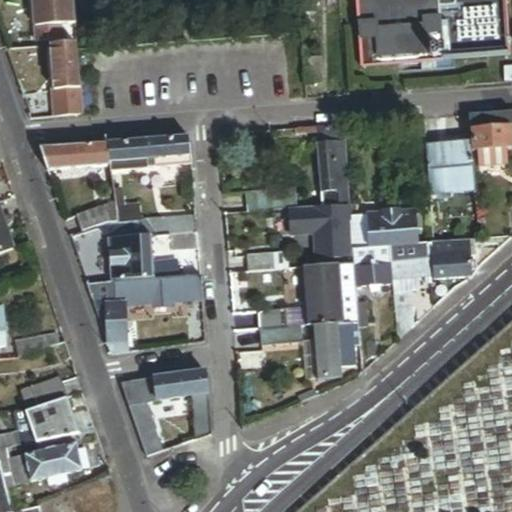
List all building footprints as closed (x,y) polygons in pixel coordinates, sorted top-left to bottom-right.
[(76,26),(74,0),(35,0),(38,44),(64,42),(63,27),(76,26)] [(359,0),(364,69),(444,65),(444,61),(509,56),(506,0),(359,0)] [(81,91),(78,46),(53,48),(56,93),(81,91)] [(323,56),(304,58),(306,85),(325,84),(323,56)] [(511,138),(511,113),(487,116),(487,126),(488,131),(495,131),(511,129),(511,139),(511,138)] [(487,126),(487,116),(470,117),(471,132),(488,131),(487,126)] [(348,193),(343,127),(314,129),(315,139),(320,195),(348,193)] [(315,139),(314,129),(293,131),(294,141),(315,139)] [(495,131),(488,131),(471,132),(472,146),(472,154),(511,150),(511,139),(511,129),(495,131)] [(108,145),(109,165),(190,158),(189,138),(108,145)] [(49,173),(106,169),(109,169),(109,165),(108,145),(41,151),(49,173)] [(472,146),(425,148),(428,181),(452,180),(452,189),(475,187),(472,154),(472,146)] [(106,169),(107,175),(113,205),(115,204),(113,192),(109,175),(191,168),(190,158),(109,165),(109,169),(106,169)] [(429,190),(452,189),(452,180),(428,181),(429,190)] [(122,191),(113,192),(115,204),(117,214),(132,212),(133,214),(141,225),(145,225),(193,222),(194,237),(196,236),(195,218),(141,222),(140,206),(126,207),(122,191)] [(349,206),(348,193),(320,195),(321,208),(327,208),(349,206)] [(249,199),(250,214),(299,210),(298,195),(249,199)] [(117,214),(115,204),(113,205),(76,217),(83,236),(90,234),(100,230),(109,227),(120,227),(117,214)] [(328,220),(327,208),(321,208),(299,210),(300,222),(328,220)] [(132,212),(117,214),(120,227),(141,225),(133,214),(132,212)] [(379,237),(415,234),(417,234),(415,212),(366,216),(368,238),(379,237)] [(355,252),(380,250),(379,242),(368,243),(368,238),(366,216),(352,217),(353,218),(355,252)] [(0,256),(10,254),(0,221),(0,256)] [(193,222),(145,225),(154,239),(169,238),(194,237),(193,222)] [(317,226),(317,234),(318,246),(319,256),(348,253),(346,223),(339,224),(317,226)] [(141,225),(120,227),(123,241),(131,241),(150,239),(141,225)] [(123,241),(120,227),(109,227),(100,230),(101,233),(109,242),(123,241)] [(90,234),(83,236),(71,240),(76,254),(95,248),(90,234)] [(318,246),(317,234),(310,235),(311,246),(318,246)] [(391,249),(416,247),(415,242),(415,234),(379,237),(379,242),(380,250),(391,249)] [(197,255),(196,236),(194,237),(169,238),(171,256),(197,255)] [(150,239),(131,241),(133,280),(153,279),(150,239)] [(131,241),(123,241),(109,242),(111,281),(133,280),(131,241)] [(471,252),(470,243),(444,245),(445,260),(456,260),(456,254),(471,252)] [(435,283),(473,280),(471,252),(456,254),(456,260),(445,260),(444,245),(428,246),(429,254),(432,254),(435,283)] [(431,278),(429,254),(428,246),(420,247),(416,247),(391,249),(392,269),(393,281),(413,279),(431,278)] [(392,269),(391,249),(380,250),(355,252),(352,252),(352,254),(353,265),(353,267),(354,272),(392,269)] [(353,265),(352,254),(343,255),(343,266),(353,265)] [(249,259),(250,275),(277,273),(276,257),(249,259)] [(155,268),(156,283),(175,282),(174,269),(174,266),(155,268)] [(355,291),(354,272),(353,267),(326,269),(303,271),(308,331),(315,330),(336,328),(358,326),(356,308),(355,291)] [(393,281),(392,269),(354,272),(355,291),(371,290),(377,289),(394,288),(393,281)] [(413,279),(393,281),(394,288),(394,296),(408,295),(414,295),(413,279)] [(199,280),(185,281),(187,306),(201,305),(199,280)] [(187,306),(185,281),(175,282),(156,283),(138,284),(140,303),(127,304),(127,311),(153,309),(153,314),(172,313),(171,307),(187,306)] [(133,285),(88,287),(94,307),(106,306),(127,304),(140,303),(138,284),(133,285)] [(395,311),(408,309),(408,295),(394,296),(395,311)] [(108,345),(129,345),(127,311),(127,304),(106,306),(108,345)] [(106,306),(94,307),(107,345),(108,345),(106,306)] [(358,326),(358,332),(367,331),(365,307),(356,308),(358,326)] [(397,345),(411,332),(410,309),(408,309),(395,311),(397,341),(397,345)] [(258,316),(259,335),(260,335),(295,332),(293,314),(258,316)] [(352,354),(360,354),(358,332),(358,326),(336,328),(339,372),(353,372),(352,354)] [(339,382),(339,372),(336,328),(315,330),(316,344),(319,384),(339,382)] [(295,332),(260,335),(261,352),(302,348),(299,331),(295,332)] [(57,338),(14,345),(17,359),(58,346),(57,338)] [(316,344),(304,345),(306,385),(319,384),(316,344)] [(111,357),(129,355),(129,345),(108,345),(107,345),(111,357)] [(363,347),(365,361),(374,360),(374,347),(363,347)] [(190,401),(208,399),(206,378),(121,387),(128,408),(146,406),(190,401)] [(58,382),(24,393),(29,412),(64,401),(58,382)] [(211,437),(208,399),(190,401),(193,444),(211,437)] [(75,432),(64,401),(29,412),(34,429),(38,442),(68,434),(75,432)] [(146,406),(128,408),(139,437),(155,431),(146,406)] [(99,444),(93,426),(75,432),(68,434),(70,439),(72,447),(76,446),(77,452),(99,444)] [(34,443),(38,442),(34,429),(20,432),(21,446),(34,443)] [(15,431),(0,434),(0,449),(10,448),(18,446),(15,431)] [(34,443),(36,455),(62,449),(60,440),(70,439),(68,434),(38,442),(34,443)] [(147,460),(182,448),(179,438),(159,444),(157,439),(141,444),(147,460)] [(62,449),(72,447),(70,439),(60,440),(62,449)] [(81,470),(106,463),(99,444),(77,452),(81,470)] [(81,470),(77,452),(76,446),(72,447),(62,449),(36,455),(13,460),(19,485),(45,479),(63,474),(81,470)] [(13,460),(10,448),(0,449),(0,461),(11,511),(23,511),(25,511),(19,487),(19,485),(13,460)] [(0,511),(11,511),(0,461),(0,511)] [(63,474),(45,479),(47,485),(65,481),(63,474)] [(29,485),(19,487),(25,511),(35,509),(29,485)]
